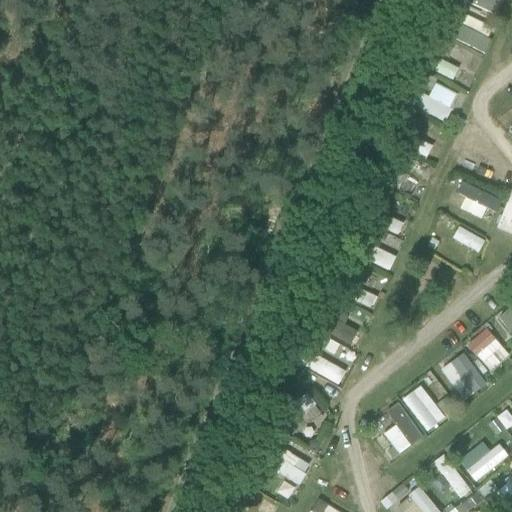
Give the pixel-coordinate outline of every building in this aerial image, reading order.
[(455,0),(455,2),(495,16),(501,0),(455,0)] [(478,38),(483,25),(459,16),(450,40),(485,53),(489,42),(478,38)] [(451,80),(457,70),(440,59),(434,69),(451,80)] [(444,102),(451,87),(430,77),(423,92),(444,102)] [(445,122),(451,110),(422,95),(416,108),(445,122)] [(400,179),(388,172),(381,184),(393,191),(400,179)] [(511,193),(510,193),(496,230),(511,236),(511,193)] [(457,229),(448,255),(477,265),(485,239),(457,229)] [(374,246),(366,258),(387,271),(395,259),(374,246)] [(459,352),(449,360),(474,392),(485,384),(459,352)] [(403,399),(424,432),(441,422),(420,388),(403,399)] [(375,422),(398,457),(423,440),(399,406),(375,422)] [(262,429),(255,440),(267,447),(274,436),(262,429)] [(299,484),(308,457),(286,449),(277,476),(299,484)] [(498,511),(501,511),(511,500),(511,476),(508,474),(497,487),(488,479),(477,493),(498,511)] [(400,511),(439,511),(418,488),(396,507),(400,511)] [(316,502),(310,511),(323,511),(326,508),(316,502)]
